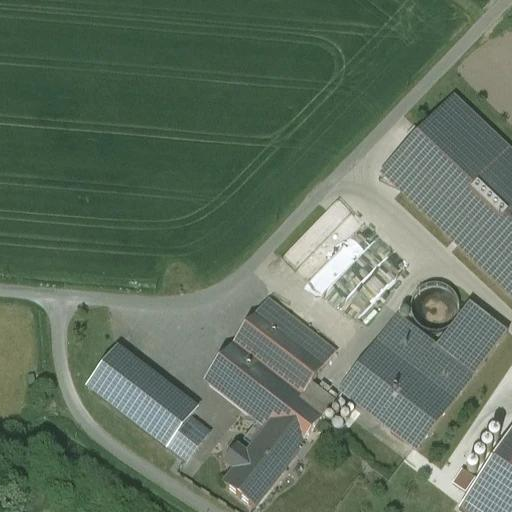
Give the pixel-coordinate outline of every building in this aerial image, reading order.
[(511,158),(453,102),(382,175),(511,300),(511,158)] [(456,320),(458,311),(456,302),(451,294),(443,289),(434,287),(425,289),(417,295),(412,303),(410,312),(412,321),(418,328),(426,334),(435,335),(444,333),(451,328),(456,320)] [(268,303),(207,381),(209,388),(268,435),(269,435),(296,455),(296,454),(323,419),(324,419),(334,406),(318,393),(309,405),(301,399),(335,356),(268,303)] [(507,337),(469,307),(436,350),(474,379),(507,337)] [(436,350),(396,320),(376,346),(453,406),(474,379),(436,350)] [(453,406),(376,346),(339,394),(416,454),(453,406)] [(196,414),(117,352),(87,390),(167,452),(189,423),(196,414)] [(13,393),(1,395),(4,406),(15,404),(13,393)] [(99,399),(93,395),(90,400),(95,404),(99,399)] [(208,438),(189,423),(167,452),(186,466),(208,438)] [(296,455),(269,435),(268,435),(256,452),(284,474),(298,456),(296,455)] [(511,511),(511,436),(461,511),(511,511)] [(255,453),(239,474),(237,472),(224,489),(253,511),(254,511),(284,474),(256,452),(254,451),(253,452),(255,453)]
